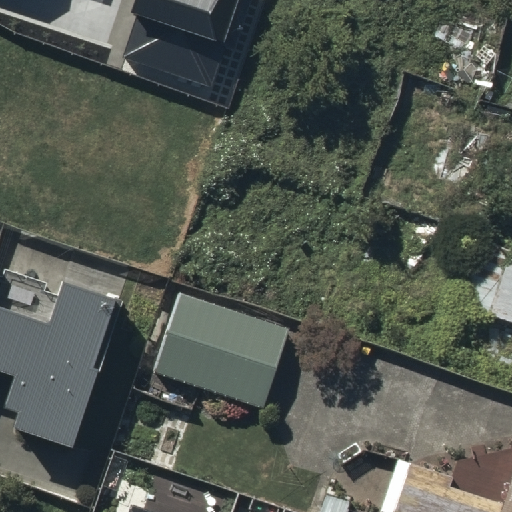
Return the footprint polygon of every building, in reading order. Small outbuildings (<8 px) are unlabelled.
[(141,0),(123,57),(210,85),(238,0),(141,0)] [(469,256),(455,309),(511,323),(511,256),(467,245),(465,255),(469,256)] [(67,432),(116,287),(62,268),(46,314),(0,298),(0,356),(11,360),(1,387),(18,393),(11,413),(67,432)] [(155,366),(249,397),(274,319),(180,289),(155,366)] [(511,511),(511,458),(498,501),(398,467),(385,507),(399,511),(511,511)]
